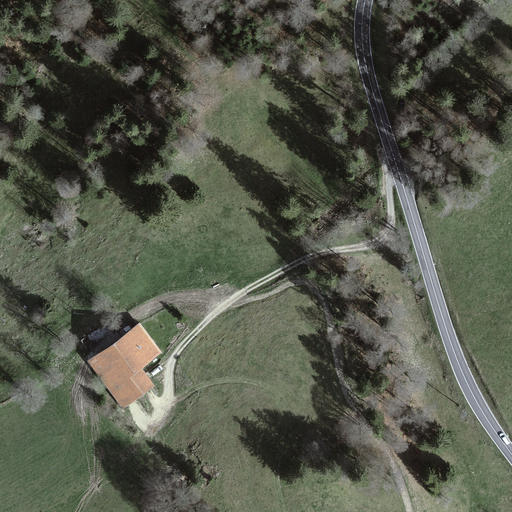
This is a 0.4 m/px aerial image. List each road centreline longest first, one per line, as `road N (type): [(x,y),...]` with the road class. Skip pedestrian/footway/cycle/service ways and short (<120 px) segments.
road 1 (secondary): [(511,454),(470,389),(379,118),(365,60),(366,0)]
road 2 (track): [(150,422),(171,363),(202,322),(292,263),(386,235),(386,139)]
